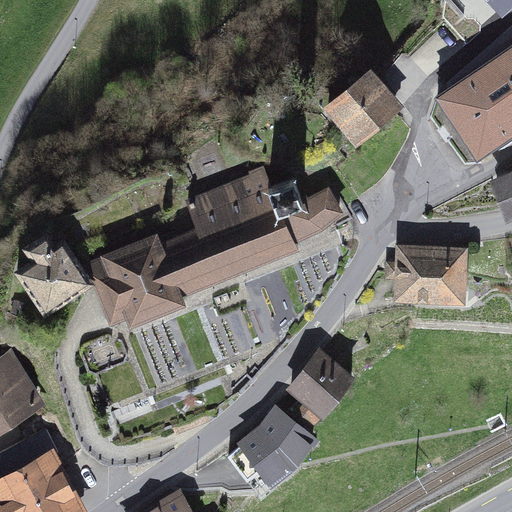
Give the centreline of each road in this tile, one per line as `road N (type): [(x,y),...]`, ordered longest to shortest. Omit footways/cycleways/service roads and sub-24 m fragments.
road 1 (residential): [(392,224),(273,381),(113,511)]
road 2 (unknown): [(222,428),(136,451),(96,432),(76,357),(83,334),(107,315)]
road 3 (residential): [(419,189),(433,164),(416,106),(511,26)]
road 4 (unclassified): [(0,151),(18,106),(89,0)]
road 5 (residential): [(511,220),(435,230),(392,224)]
